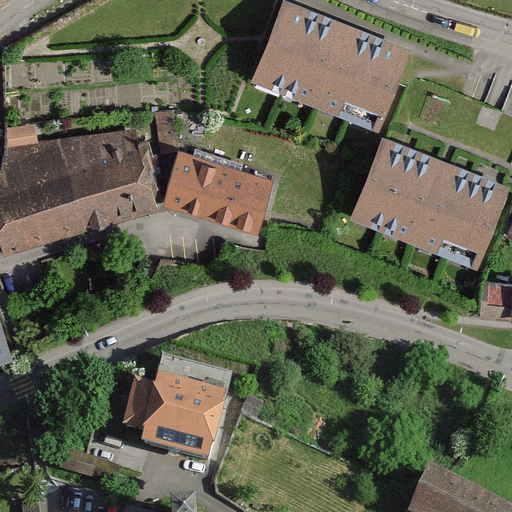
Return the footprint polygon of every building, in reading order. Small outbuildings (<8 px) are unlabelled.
[(310,0),(275,0),(246,75),(376,126),(410,39),(310,0)] [(511,182),(383,128),(348,211),(477,265),(511,182)] [(11,168),(0,171),(0,239),(2,248),(161,201),(140,132),(11,168)] [(176,146),(161,201),(257,227),(272,171),(176,146)] [(511,284),(483,282),(481,317),(511,319),(511,284)] [(0,297),(0,350),(9,349),(0,297)] [(210,391),(216,370),(165,355),(158,375),(210,391)] [(256,417),(183,389),(175,401),(151,393),(141,436),(171,441),(167,456),(231,479),(256,417)] [(511,511),(430,468),(405,511),(511,511)]
